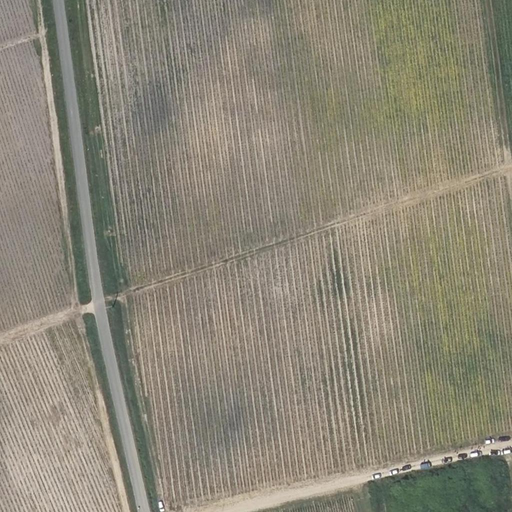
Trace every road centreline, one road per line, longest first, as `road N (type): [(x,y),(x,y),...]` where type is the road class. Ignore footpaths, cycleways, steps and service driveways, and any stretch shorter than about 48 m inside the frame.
road 1 (track): [(36,0),(76,311),(125,511)]
road 2 (unclassified): [(145,511),(100,307),(61,0)]
road 3 (track): [(511,445),(208,511)]
